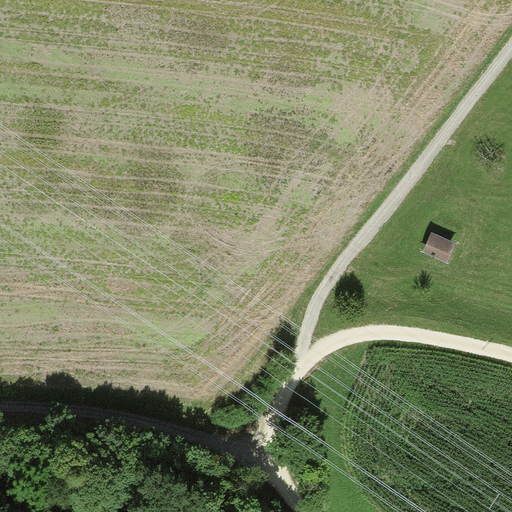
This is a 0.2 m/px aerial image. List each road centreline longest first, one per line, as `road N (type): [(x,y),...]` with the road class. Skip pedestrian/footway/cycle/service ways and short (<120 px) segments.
road 1 (track): [(511,43),(326,282),(306,317),(297,366),(271,411),(264,457)]
road 2 (track): [(264,457),(137,424),(0,409)]
road 3 (track): [(297,366),(328,343),(370,333),(511,356)]
